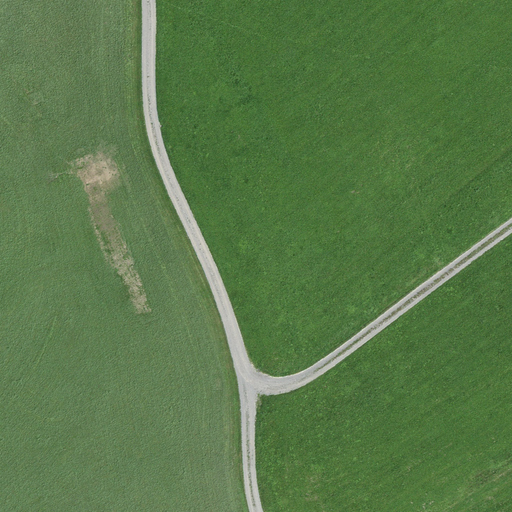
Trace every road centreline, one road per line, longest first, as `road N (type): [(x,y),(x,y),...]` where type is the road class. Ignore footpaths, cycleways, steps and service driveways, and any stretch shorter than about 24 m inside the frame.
road 1 (track): [(150,0),(150,134),(234,334),(248,388),(252,511)]
road 2 (track): [(248,388),(312,379),(511,230)]
